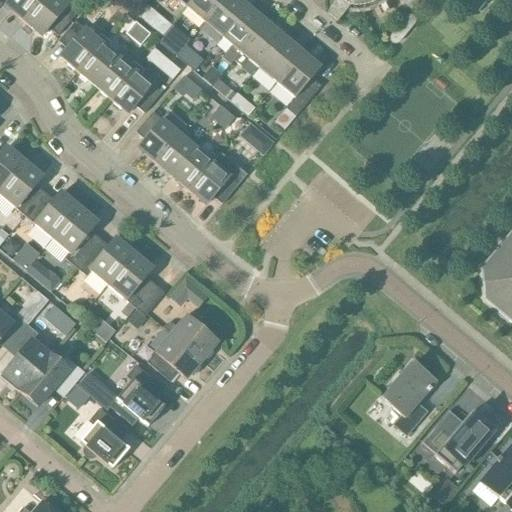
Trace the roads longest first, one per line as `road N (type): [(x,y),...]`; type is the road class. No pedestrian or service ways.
road 1 (residential): [(282,303),(213,263),(63,144),(35,91),(0,60)]
road 2 (residential): [(511,388),(370,266),(348,262),(282,303)]
road 3 (residential): [(282,303),(275,325),(118,511)]
road 4 (residential): [(101,511),(0,424)]
